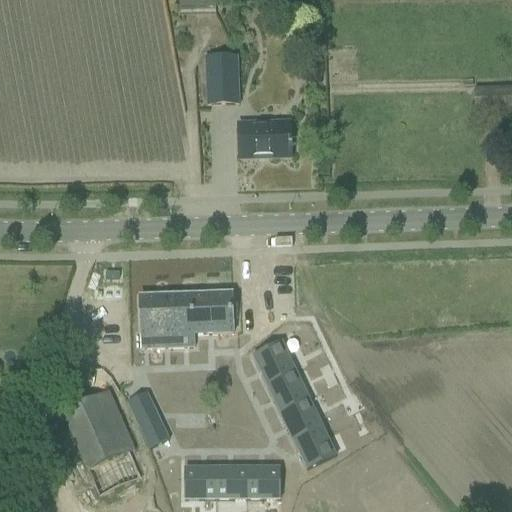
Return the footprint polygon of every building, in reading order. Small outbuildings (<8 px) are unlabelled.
[(179,17),(214,17),(214,3),(179,4),(179,17)] [(236,59),(203,61),(206,109),(238,108),(236,59)] [(511,90),(473,92),(474,117),(511,115),(511,90)] [(238,130),(238,143),(239,163),(257,163),(257,160),(289,159),(289,161),(290,161),(290,149),(292,149),(291,144),(290,144),(289,129),(238,130)] [(139,300),(140,320),(141,353),(194,351),(194,339),(232,338),(232,317),(231,297),(139,300)] [(276,351),(247,364),(260,393),(290,380),(276,351)] [(290,380),(260,393),(273,422),(302,409),(290,380)] [(87,475),(98,501),(139,484),(127,457),(134,453),(108,395),(61,416),(87,475)] [(138,400),(118,408),(139,455),(159,447),(138,400)] [(0,445),(9,447),(13,416),(6,416),(8,405),(0,403),(0,445)] [(215,428),(211,406),(197,408),(200,431),(215,428)] [(302,409),(273,422),(286,450),(315,437),(302,409)] [(315,437),(286,450),(299,479),(328,466),(315,437)] [(185,469),(183,501),(215,503),(217,471),(185,469)] [(217,471),(215,503),(246,505),(248,473),(217,471)] [(248,473),(246,505),(278,507),(280,475),(248,473)] [(400,485),(367,507),(370,511),(386,511),(409,498),(400,485)]
